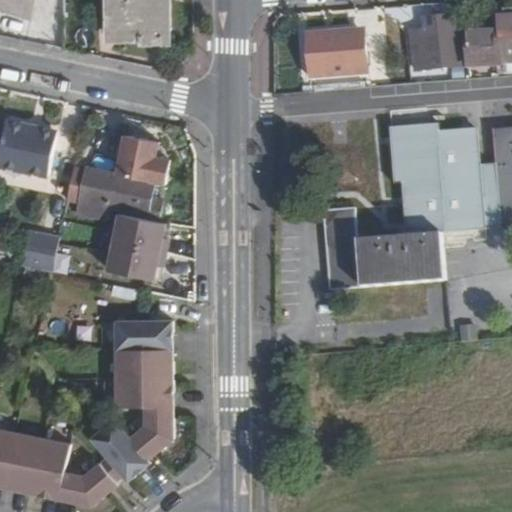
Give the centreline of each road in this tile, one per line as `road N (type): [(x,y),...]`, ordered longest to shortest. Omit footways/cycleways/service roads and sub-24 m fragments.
road 1 (tertiary): [(235,483),(231,104)]
road 2 (residential): [(231,104),(0,61)]
